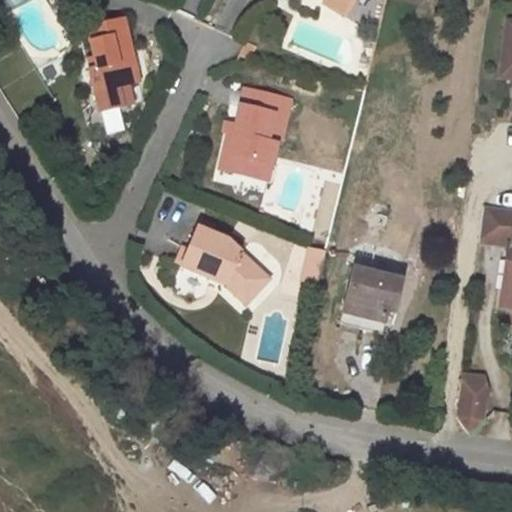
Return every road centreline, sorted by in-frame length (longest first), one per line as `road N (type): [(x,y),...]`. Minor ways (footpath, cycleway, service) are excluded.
road 1 (unclassified): [(511,475),(292,422),(227,394),(144,336),(89,273)]
road 2 (residential): [(199,41),(89,273)]
road 3 (unclassified): [(89,273),(0,135)]
